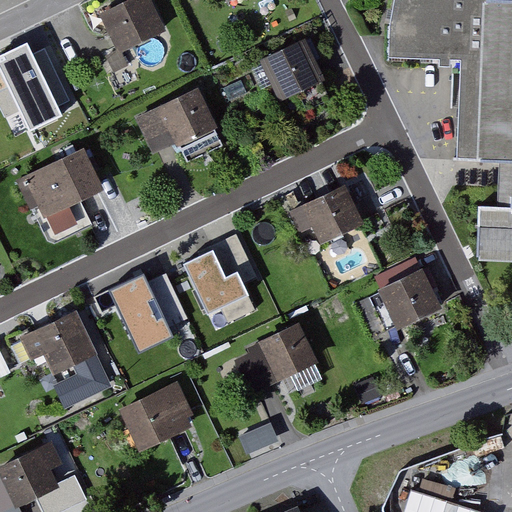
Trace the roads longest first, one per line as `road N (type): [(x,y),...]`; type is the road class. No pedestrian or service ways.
road 1 (residential): [(388,126),(0,315)]
road 2 (residential): [(511,372),(388,126)]
road 3 (residential): [(511,388),(332,458)]
road 4 (residential): [(332,458),(202,511)]
road 5 (residential): [(388,126),(328,0)]
